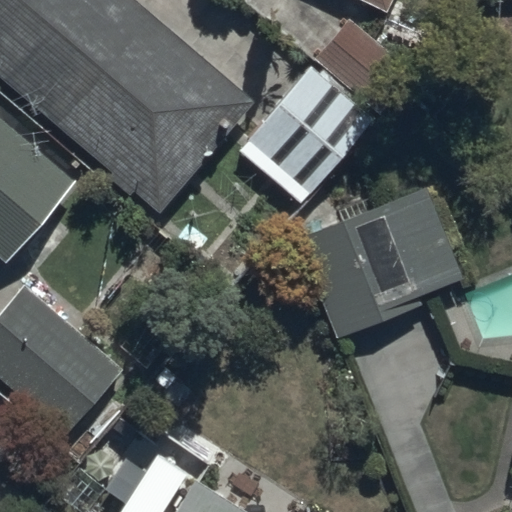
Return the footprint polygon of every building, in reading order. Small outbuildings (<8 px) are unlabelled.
[(135,0),(0,0),(0,70),(163,208),(254,100),(135,0)] [(411,73),(348,20),(240,148),(303,201),(411,73)] [(82,177),(0,110),(0,252),(12,262),(82,177)] [(414,292),(463,273),(429,187),(297,239),(336,337),(419,305),(414,292)] [(123,369),(25,285),(0,312),(0,377),(67,435),(123,369)] [(254,511),(193,474),(170,511),(254,511)]
